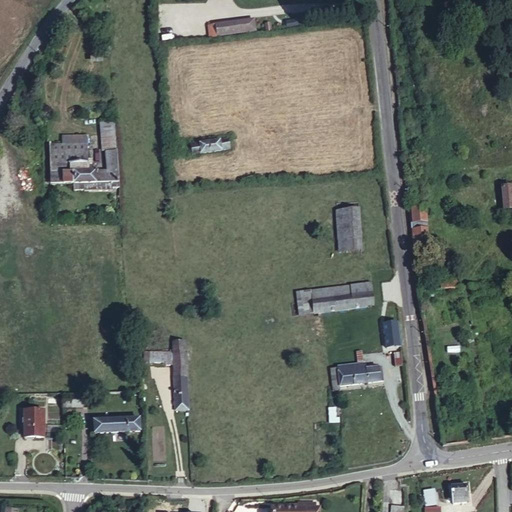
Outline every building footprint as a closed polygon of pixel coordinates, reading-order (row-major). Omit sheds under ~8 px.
[(235,28),(233,15),(195,21),(197,33),(235,28)] [(275,29),(290,27),(289,18),(274,20),(275,29)] [(359,116),(350,118),(352,130),(360,129),(359,116)] [(115,118),(99,119),(100,132),(101,146),(104,145),(116,145),(115,118)] [(85,133),(60,135),(61,144),(86,143),(85,133)] [(230,149),(228,138),(186,146),(189,156),(230,149)] [(86,143),(61,144),(48,145),(51,172),(88,170),(87,163),(90,163),(90,158),(92,158),(92,149),(86,150),(86,143)] [(118,168),(116,145),(104,145),(105,168),(118,168)] [(51,172),(52,185),(76,183),(87,182),(118,180),(118,168),(105,168),(88,170),(51,172)] [(119,186),(118,180),(87,182),(87,190),(87,192),(113,191),(114,186),(119,186)] [(87,182),(76,183),(76,191),(87,190),(87,182)] [(511,216),(507,183),(498,185),(503,217),(511,216)] [(424,204),(408,205),(409,220),(425,220),(424,204)] [(359,206),(335,207),(335,251),(359,251),(359,206)] [(425,231),(407,233),(407,238),(409,255),(420,254),(419,249),(426,248),(425,231)] [(410,264),(410,271),(438,268),(438,263),(421,264),(421,263),(410,264)] [(439,279),(440,286),(456,284),(456,278),(439,279)] [(337,298),(359,296),(357,283),(335,286),(337,298)] [(312,301),(337,298),(335,286),(295,292),(296,303),(282,305),(284,318),(305,315),(303,302),(312,301)] [(360,308),(359,296),(337,298),(312,301),(314,314),(360,308)] [(305,315),(314,314),(312,301),(303,302),(305,315)] [(390,327),(387,305),(379,307),(381,322),(373,323),(374,330),(390,327)] [(172,344),(179,343),(177,320),(170,321),(172,344)] [(390,327),(374,330),(378,357),(386,355),(394,354),(390,327)] [(186,393),(182,343),(179,343),(172,344),(169,344),(170,352),(170,365),(173,411),(186,410),(186,407),(186,393)] [(170,365),(170,352),(146,353),(146,362),(162,362),(162,365),(170,365)] [(340,354),(343,368),(350,367),(347,352),(340,354)] [(394,354),(386,355),(388,370),(396,369),(394,354)] [(326,372),(326,373),(330,393),(371,384),(368,368),(351,371),(350,367),(343,368),(326,372)] [(330,393),(326,373),(318,375),(323,396),(330,394),(330,393)] [(61,399),(52,414),(72,413),(72,400),(61,399)] [(22,438),(43,436),(41,409),(21,410),(22,438)] [(94,418),(95,432),(139,430),(139,416),(94,418)] [(462,493),(460,476),(443,478),(444,494),(462,493)] [(428,488),(418,488),(417,500),(429,500),(428,488)] [(251,511),(310,511),(311,508),(311,503),(291,502),(291,504),(294,504),(294,507),(291,507),(285,507),(285,502),(278,502),(278,507),(251,506),(251,511)] [(385,502),(384,511),(398,511),(399,502),(385,502)] [(430,511),(430,503),(418,502),(417,511),(430,511)]
